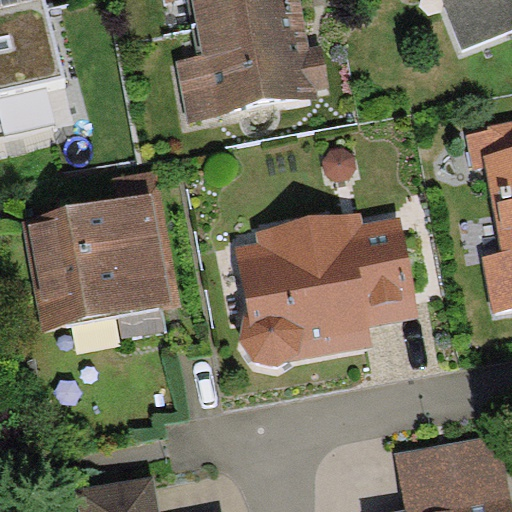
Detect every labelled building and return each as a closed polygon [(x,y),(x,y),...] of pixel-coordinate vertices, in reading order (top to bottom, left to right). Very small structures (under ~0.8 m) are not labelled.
[(0,0),(0,16),(44,6),(43,0),(0,0)] [(193,1),(197,27),(302,9),(300,0),(164,0),(166,6),(193,1)] [(511,30),(511,0),(443,0),(463,50),(511,30)] [(44,6),(0,16),(0,135),(72,117),(44,6)] [(302,9),(197,27),(203,57),(176,62),(187,126),(319,102),(317,90),(329,88),(322,48),(309,51),(302,9)] [(486,159),(511,154),(511,123),(488,128),(489,133),(468,137),(474,170),(488,168),(486,159)] [(511,154),(486,159),(488,168),(503,256),(483,259),(492,314),(511,310),(511,154)] [(115,180),(119,204),(153,197),(156,213),(174,210),(167,170),(115,180)] [(119,204),(22,222),(43,332),(174,308),(156,213),(153,197),(119,204)] [(258,246),(237,249),(249,317),(238,344),(253,366),(277,373),(291,364),(373,349),(369,329),(419,320),(401,218),(364,225),(363,215),(256,234),(258,246)] [(405,511),(469,511),(511,504),(499,435),(397,456),(405,511)] [(79,511),(159,511),(154,479),(76,494),(79,511)]
